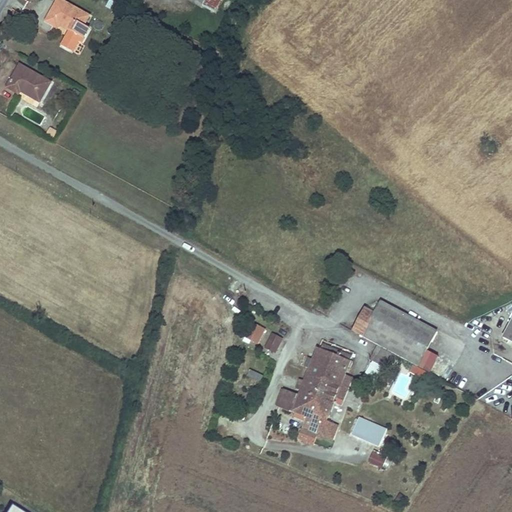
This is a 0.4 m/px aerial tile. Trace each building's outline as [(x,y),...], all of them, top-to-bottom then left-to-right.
[(66,0),(57,0),(46,19),(55,24),(57,20),(61,23),(73,30),(76,31),(74,35),(71,34),(65,44),(75,51),(81,40),(84,42),(89,32),(82,28),(86,22),(91,13),(66,0)] [(196,0),(211,8),(216,0),(196,0)] [(82,28),(89,32),(93,26),(86,22),(82,28)] [(51,82),(21,65),(7,88),(18,95),(20,90),(39,101),(51,82)] [(368,309),(355,332),(415,368),(437,337),(379,305),(368,309)] [(264,329),(252,322),(246,333),(259,339),(264,329)] [(267,343),(278,349),(283,338),(272,333),(267,343)] [(304,390),(302,395),(288,390),(280,408),(294,414),(295,413),(300,415),(312,419),(316,421),(327,425),(329,420),(336,401),(346,374),(353,357),(321,345),(316,359),(311,357),(308,366),(312,368),(308,380),(304,390)] [(395,360),(375,348),(368,362),(388,373),(395,360)] [(425,377),(412,370),(408,376),(422,384),(425,377)] [(249,371),(246,377),(260,383),(263,376),(249,371)] [(343,404),(354,377),(346,374),(336,401),(343,404)] [(308,380),(302,378),(298,388),(304,390),(308,380)] [(280,408),(288,390),(284,388),(277,407),(280,408)] [(364,411),(355,429),(364,434),(373,415),(364,411)] [(312,419),(300,415),(298,420),(310,425),(312,419)] [(373,415),(364,434),(371,436),(380,418),(373,415)] [(327,425),(316,421),(312,433),(321,436),(327,439),(336,442),(342,425),(329,420),(327,425)] [(367,463),(382,471),(389,458),(374,450),(367,463)]
